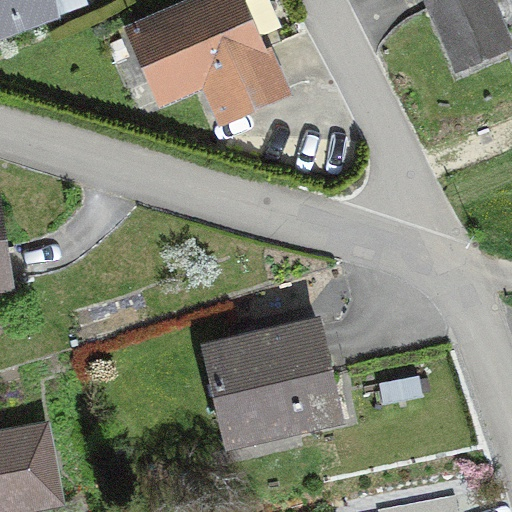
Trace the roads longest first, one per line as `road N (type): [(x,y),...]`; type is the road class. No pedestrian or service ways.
road 1 (residential): [(0,128),(451,263)]
road 2 (residential): [(451,263),(320,0)]
road 3 (residential): [(451,263),(511,414)]
